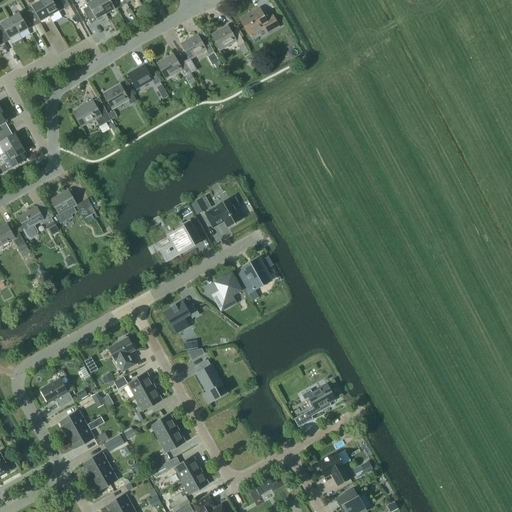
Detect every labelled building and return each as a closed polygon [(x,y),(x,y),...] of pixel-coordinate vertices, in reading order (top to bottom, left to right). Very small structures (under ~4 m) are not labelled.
[(40,0),(41,1),(50,16),(58,11),(59,12),(66,9),(60,0),(40,0)] [(106,14),(97,0),(85,0),(90,8),(84,11),(91,24),(98,20),(97,19),(106,14)] [(115,10),(122,6),(118,0),(97,0),(106,14),(115,9),(115,10)] [(35,26),(41,22),(41,21),(50,16),(41,1),(32,6),(34,10),(28,13),(35,26)] [(259,9),(240,19),(249,36),(265,27),(269,33),(279,27),(273,15),(265,19),(259,9)] [(19,13),(10,18),(19,34),(28,29),(28,30),(35,26),(28,13),(22,17),(19,13)] [(10,39),(19,34),(10,18),(1,23),(3,27),(0,29),(0,35),(4,43),(11,40),(10,39)] [(235,41),(241,51),(243,55),(248,52),(246,48),(243,43),(244,43),(237,30),(232,33),(228,26),(212,35),(220,50),(235,41)] [(198,35),(182,44),(190,59),(205,50),(208,55),(214,52),(207,39),(201,42),(198,35)] [(177,62),(173,55),(157,64),(166,78),(181,70),(184,75),(190,71),(183,59),(177,62)] [(148,72),(144,65),(128,74),(136,89),(152,80),(155,85),(161,82),(154,69),(148,72)] [(191,74),(186,76),(190,84),(195,82),(191,74)] [(156,87),(160,93),(165,90),(162,84),(156,87)] [(130,105),(136,102),(129,89),(124,92),(120,85),(104,94),(112,109),(128,100),(130,105)] [(81,127),(95,119),(99,127),(112,120),(105,108),(98,111),(92,100),(80,107),(80,109),(73,113),(81,127)] [(11,136),(7,130),(0,134),(0,153),(0,154),(4,152),(20,143),(15,134),(11,136)] [(20,143),(4,152),(0,154),(9,170),(25,161),(21,154),(25,152),(20,143)] [(72,209),(77,206),(68,189),(50,200),(59,215),(57,216),(60,220),(64,221),(70,218),(71,214),(74,213),(72,209)] [(90,216),(96,212),(89,198),(83,202),(84,205),(78,208),(84,219),(90,216)] [(191,204),(197,215),(208,208),(202,198),(191,204)] [(239,205),(235,198),(231,200),(230,200),(217,206),(217,207),(206,214),(213,227),(225,221),(228,227),(241,220),(235,207),(239,205)] [(59,230),(47,210),(41,214),(37,207),(19,217),(26,229),(24,230),(29,237),(32,238),(37,235),(38,232),(34,225),(43,219),(52,235),(59,230)] [(194,244),(201,240),(190,220),(182,224),(184,227),(169,235),(173,243),(161,249),(166,259),(178,252),(179,254),(195,245),(194,244)] [(7,224),(0,227),(0,246),(13,239),(23,257),(30,253),(18,232),(13,235),(7,224)] [(268,256),(263,259),(268,267),(273,265),(268,256)] [(258,260),(242,269),(247,277),(241,281),(248,293),(264,284),(264,282),(270,279),(266,272),(264,272),(258,260)] [(232,275),(217,283),(221,291),(214,295),(222,309),(234,302),(230,295),(240,290),(232,275)] [(33,282),(36,288),(42,285),(38,279),(33,282)] [(190,315),(192,319),(199,315),(193,304),(186,308),(183,302),(176,306),(175,305),(175,306),(172,308),(171,307),(170,307),(171,309),(164,312),(171,326),(172,325),(176,333),(189,326),(184,318),(190,315)] [(127,338),(126,337),(120,340),(121,342),(109,348),(116,361),(117,360),(123,371),(136,364),(132,357),(131,358),(128,354),(135,350),(128,337),(127,338)] [(190,342),(184,343),(185,351),(192,349),(190,342)] [(202,349),(188,352),(192,361),(205,355),(202,349)] [(204,394),(208,403),(220,397),(215,389),(222,385),(208,360),(196,367),(199,372),(197,373),(206,388),(208,386),(211,390),(204,394)] [(155,386),(148,373),(128,384),(135,397),(155,386)] [(118,389),(128,384),(124,377),(114,382),(118,389)] [(73,400),(68,391),(67,391),(60,379),(41,390),(48,403),(55,399),(60,407),(73,400)] [(305,400),(309,398),(314,408),(294,419),(299,427),(313,419),(312,416),(322,411),(321,408),(325,406),(326,409),(332,406),(330,403),(337,400),(327,383),(312,392),(311,390),(302,395),(305,400)] [(163,399),(155,386),(135,397),(143,410),(163,399)] [(84,389),(77,393),(80,400),(88,396),(84,389)] [(98,391),(92,394),(95,399),(101,396),(98,391)] [(60,423),(67,436),(87,425),(79,412),(60,423)] [(138,422),(143,419),(139,413),(134,416),(138,422)] [(152,426),(159,439),(179,428),(171,415),(152,426)] [(67,436),(74,449),(94,438),(90,431),(104,423),(101,417),(87,425),(67,436)] [(186,441),(179,428),(159,439),(166,452),(186,441)] [(124,433),(128,440),(134,436),(130,429),(124,433)] [(98,437),(101,443),(109,439),(105,433),(98,437)] [(110,439),(104,442),(107,447),(113,444),(110,439)] [(337,452),(317,463),(325,477),(332,473),(334,478),(338,486),(351,479),(344,466),(345,466),(337,452)] [(0,476),(14,468),(10,461),(5,464),(0,453),(0,476)] [(83,464),(90,478),(110,467),(103,453),(83,464)] [(175,468),(182,481),(202,470),(195,457),(175,468)] [(368,461),(361,465),(365,474),(373,469),(368,461)] [(158,467),(153,469),(156,475),(160,473),(168,469),(165,463),(158,467)] [(110,467),(90,478),(98,491),(117,480),(110,467)] [(209,483),(202,470),(182,481),(189,494),(209,483)] [(122,479),(117,482),(120,488),(125,485),(122,479)] [(266,479),(257,483),(261,494),(285,485),(283,479),(277,482),(277,481),(268,484),(266,479)] [(358,497),(353,489),(336,499),(343,511),(344,511),(346,511),(363,511),(366,510),(359,497),(358,497)] [(106,506),(109,511),(127,511),(134,508),(126,495),(106,506)] [(157,496),(151,499),(154,506),(161,503),(157,496)] [(190,503),(186,496),(176,501),(180,509),(190,503)] [(225,511),(222,506),(215,510),(213,506),(214,506),(209,497),(195,505),(198,511),(225,511)] [(398,508),(394,501),(390,504),(394,511),(398,508)]
